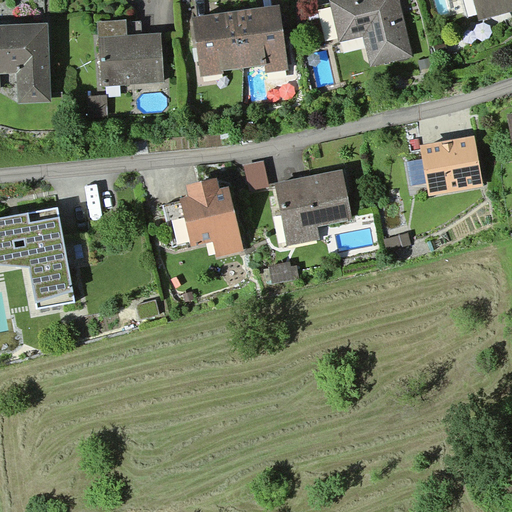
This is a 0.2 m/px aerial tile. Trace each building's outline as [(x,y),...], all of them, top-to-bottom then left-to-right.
[(399,0),(339,0),(326,3),(337,45),(364,38),(372,73),(415,62),(399,0)] [(511,0),(465,0),(471,21),(511,9),(511,0)] [(276,3),(186,18),(195,74),(264,63),(266,77),(288,73),(276,3)] [(38,21),(0,24),(0,73),(13,72),(16,104),(45,101),(38,21)] [(121,21),(95,23),(99,86),(161,82),(157,36),(122,38),(121,21)] [(511,114),(501,116),(511,172),(511,114)] [(470,136),(415,146),(425,199),(480,188),(470,136)] [(334,171),(272,186),(286,244),(316,236),(314,227),(346,219),(334,171)] [(181,197),(172,200),(186,246),(208,240),(214,259),(242,251),(223,186),(214,189),(210,176),(178,185),(181,197)] [(72,299),(55,204),(0,213),(0,260),(25,263),(35,306),(72,299)]
